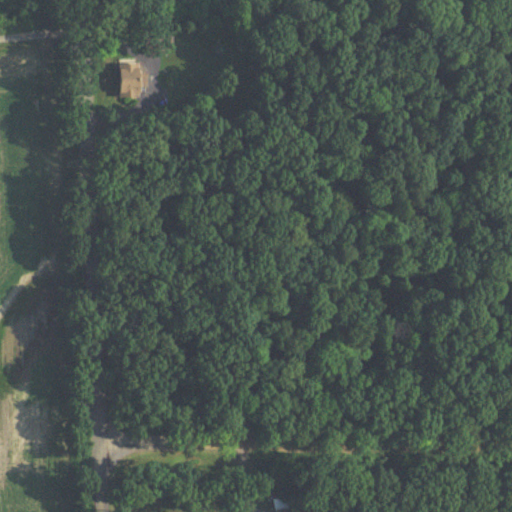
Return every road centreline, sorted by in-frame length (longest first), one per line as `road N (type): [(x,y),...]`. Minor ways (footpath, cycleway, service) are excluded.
road 1 (residential): [(111,511),(90,0)]
road 2 (residential): [(109,440),(511,442)]
